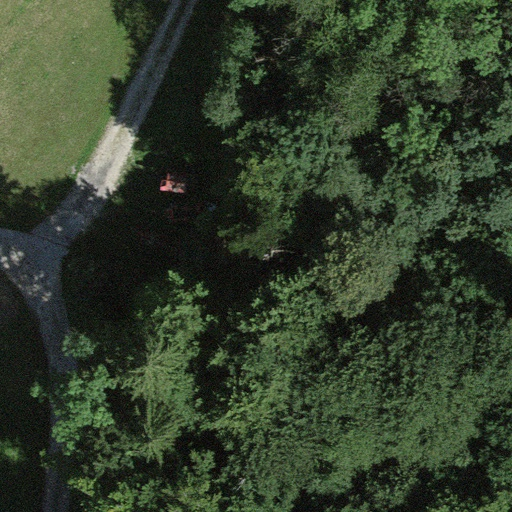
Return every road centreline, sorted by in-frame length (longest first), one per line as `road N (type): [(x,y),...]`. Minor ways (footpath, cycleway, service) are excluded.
road 1 (track): [(36,268),(112,155),(185,0)]
road 2 (track): [(62,511),(59,388),(36,268)]
